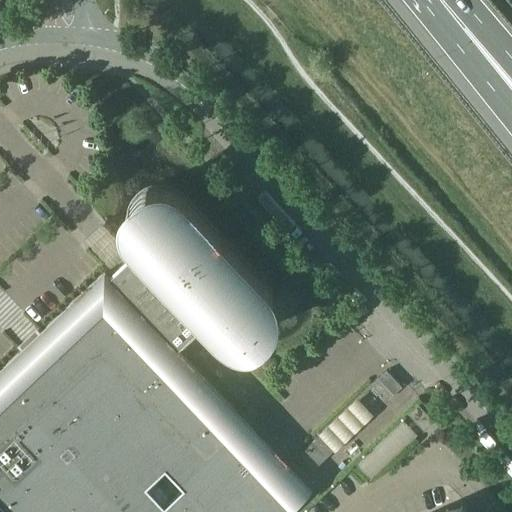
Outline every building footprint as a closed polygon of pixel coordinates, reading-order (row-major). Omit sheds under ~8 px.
[(22,350),(21,349),(19,351),(20,352),(1,370),(0,369),(0,497),(14,511),(281,511),(303,491),(238,426),(246,418),(244,417),(243,417),(225,398),(226,397),(224,396),(206,377),(204,375),(186,356),(186,355),(185,354),(184,354),(178,348),(207,320),(213,327),(214,329),(215,329),(218,331),(221,334),(224,335),(227,336),(230,337),(234,338),(237,338),(237,339),(239,339),(239,338),(243,338),(246,338),(250,337),(253,335),(256,334),(259,332),(262,330),(264,329),(263,328),(265,326),(267,323),(269,321),(270,318),(271,315),(272,312),(273,309),(273,306),(274,306),(274,304),(273,304),(273,301),(273,298),(272,295),(271,292),(270,289),(268,286),(267,284),(265,281),(264,279),(263,280),(245,261),(246,260),(244,258),(243,259),(225,240),(226,239),(224,237),(223,238),(205,219),(206,218),(204,216),(204,217),(186,198),(186,197),(184,195),(184,196),(181,194),(178,192),(175,190),(172,189),(169,187),(165,187),(162,186),(162,185),(160,185),(159,186),(156,186),(153,187),(150,188),(147,189),(144,190),(141,192),(138,193),(136,196),(134,198),(132,200),(130,203),(129,206),(127,209),(127,212),(126,215),(126,218),(125,218),(125,221),(126,221),(126,225),(126,228),(127,231),(128,234),(130,237),(132,240),(133,242),(136,245),(127,254),(117,244),(107,254),(116,263),(107,272),(105,270),(105,271),(105,270),(103,272),(84,291),(84,290),(82,292),(63,310),(61,312),(42,330),(40,331),(41,332),(23,349),(22,350)] [(402,386),(401,385),(387,370),(373,383),(388,399),(402,386)] [(408,413),(409,413),(424,429),(434,419),(419,403),(408,413)] [(370,478),(417,434),(403,419),(356,463),(370,478)] [(300,453),(315,468),(335,449),(321,434),(300,453)]
